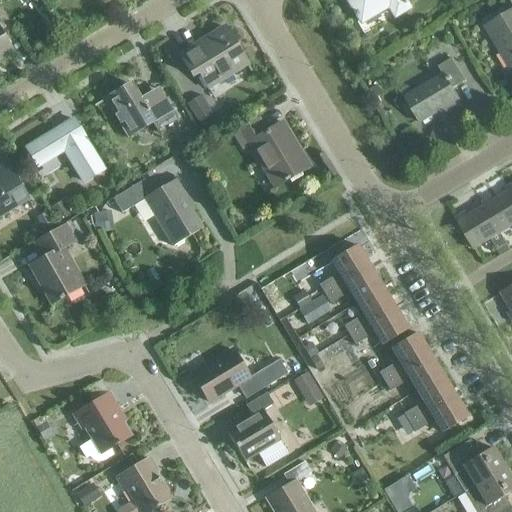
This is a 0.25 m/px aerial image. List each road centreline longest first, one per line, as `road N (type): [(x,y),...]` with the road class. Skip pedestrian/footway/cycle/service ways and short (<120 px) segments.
road 1 (residential): [(231,511),(147,369),(120,357),(46,377),(20,365),(0,335)]
road 2 (residential): [(392,215),(257,0)]
road 3 (residential): [(0,106),(172,0)]
road 4 (residential): [(392,215),(511,144)]
road 5 (residential): [(511,409),(444,295)]
